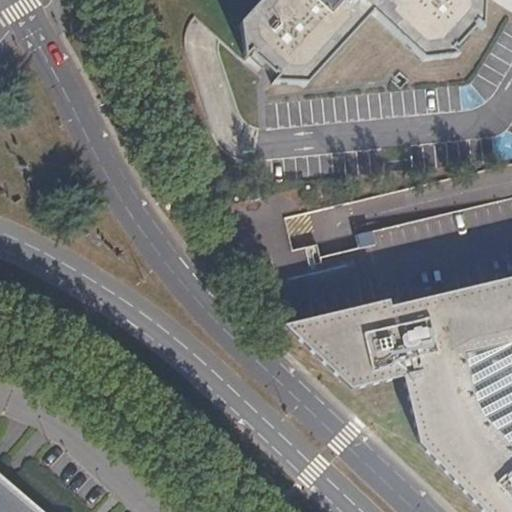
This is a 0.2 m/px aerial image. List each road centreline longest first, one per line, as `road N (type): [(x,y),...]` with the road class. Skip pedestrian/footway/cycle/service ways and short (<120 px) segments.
road 1 (tertiary): [(426,511),(218,320),(128,202),(9,0)]
road 2 (tertiary): [(0,246),(139,323),(354,511)]
road 3 (unclassified): [(0,397),(45,410),(151,511)]
